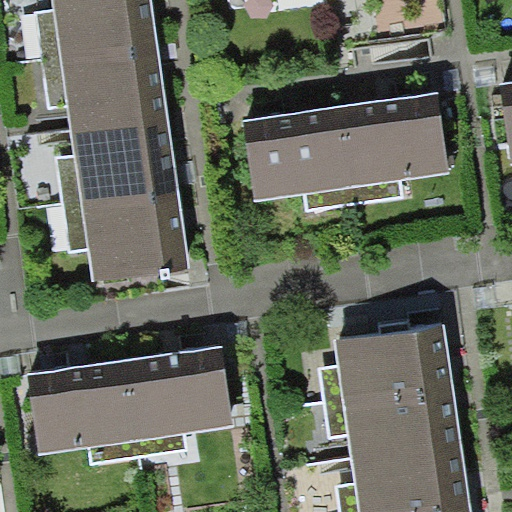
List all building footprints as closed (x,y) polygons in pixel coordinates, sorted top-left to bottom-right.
[(149,45),(142,0),(52,0),(60,57),(149,45)] [(160,118),(149,45),(60,57),(71,130),(160,118)] [(511,82),(498,84),(508,158),(511,157),(511,82)] [(431,94),(336,107),(347,181),(441,167),(431,94)] [(336,107),(241,121),(252,194),(347,181),(336,107)] [(170,190),(160,118),(71,130),(81,203),(170,190)] [(180,263),(170,190),(81,203),(92,276),(180,263)] [(404,321),(372,325),(373,334),(334,340),(343,399),(445,384),(436,325),(405,329),(404,321)] [(215,347),(120,360),(130,434),(225,420),(215,347)] [(120,360),(25,374),(35,447),(130,434),(120,360)] [(453,444),(445,384),(343,399),(351,458),(453,444)] [(399,511),(462,503),(453,444),(351,458),(358,511),(399,511)] [(462,511),(462,503),(399,511),(462,511)]
